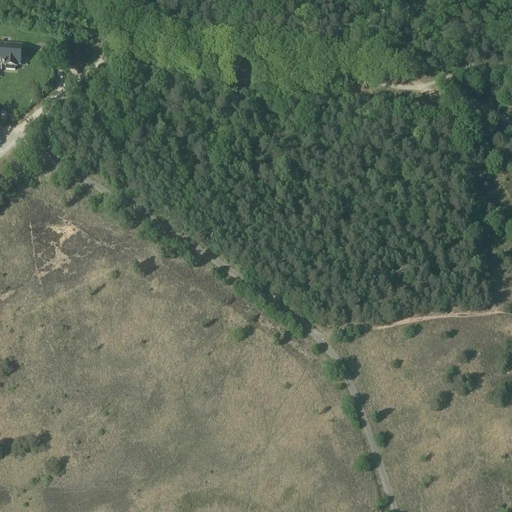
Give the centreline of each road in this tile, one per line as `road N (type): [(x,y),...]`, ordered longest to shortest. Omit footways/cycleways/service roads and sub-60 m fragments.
road 1 (track): [(16,140),(244,278),(328,347),(395,511)]
road 2 (track): [(417,87),(345,64),(150,32),(136,19)]
road 3 (track): [(0,147),(113,39)]
